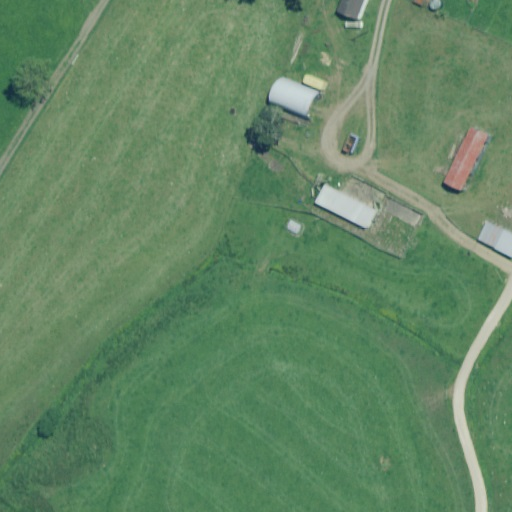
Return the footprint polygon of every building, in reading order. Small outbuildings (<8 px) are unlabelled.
[(369,0),(346,0),(342,12),(362,19),(369,0)] [(322,94),(284,79),(276,102),(314,117),(322,94)] [(494,136),(477,127),(450,183),(467,191),(494,136)] [(380,211),(329,186),(320,203),(372,229),(380,211)] [(511,231),(492,221),(482,240),(511,255),(511,231)]
